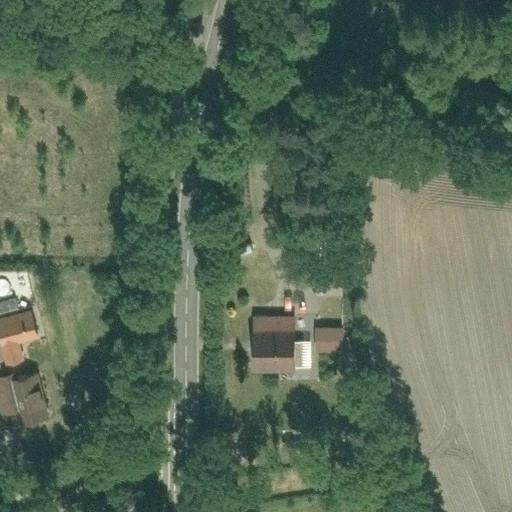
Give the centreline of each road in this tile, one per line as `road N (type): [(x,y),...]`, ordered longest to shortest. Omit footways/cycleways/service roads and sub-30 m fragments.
road 1 (secondary): [(188,396),(189,228),(206,102),(232,0)]
road 2 (unclassified): [(188,396),(35,511)]
